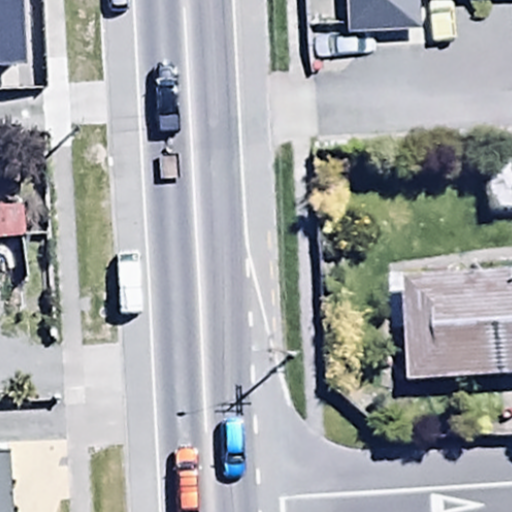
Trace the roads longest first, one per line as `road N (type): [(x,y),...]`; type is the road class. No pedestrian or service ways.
road 1 (secondary): [(205,491),(185,0)]
road 2 (residential): [(205,491),(511,481)]
